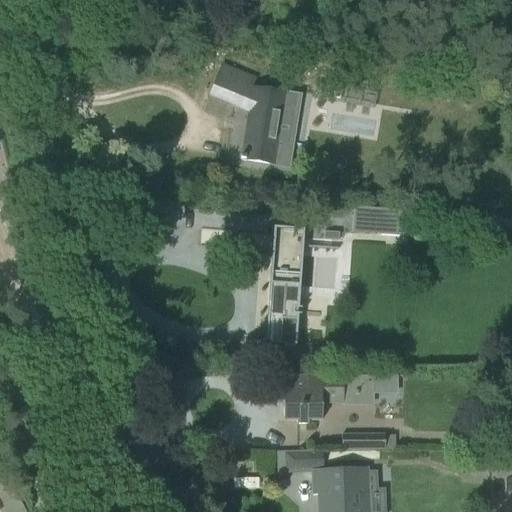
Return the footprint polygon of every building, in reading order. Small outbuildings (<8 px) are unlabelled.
[(156,47),(147,70),(167,78),(177,55),(156,47)] [(221,68),(210,96),(240,108),(249,112),(245,137),(242,158),(240,158),(240,161),(244,161),(245,161),(271,165),(275,142),(287,144),(294,98),(282,96),(243,90),(242,92),(235,89),(241,76),(240,75),(221,68)] [(96,204),(95,217),(128,221),(130,208),(96,204)] [(400,228),(401,212),(353,208),(351,231),(379,233),(380,226),(400,228)] [(264,345),(295,348),(303,231),(273,229),(264,345)] [(240,231),(199,231),(199,242),(240,241),(240,231)] [(337,242),(338,234),(323,233),(323,240),(337,242)] [(342,405),(342,394),(342,377),(326,377),(306,378),(303,378),(303,393),(282,393),(282,422),(296,422),(296,425),(308,425),(308,422),(321,422),(321,405),(342,405)] [(511,436),(498,436),(498,450),(511,449),(511,421),(511,422),(511,436)] [(341,451),(395,451),(395,438),(342,438),(341,451)] [(506,454),(467,455),(467,472),(506,472),(506,454)] [(365,511),(365,491),(373,491),(372,470),(311,471),(312,496),(328,496),(328,511),(365,511)] [(0,511),(24,511),(17,497),(0,505),(0,511)]
